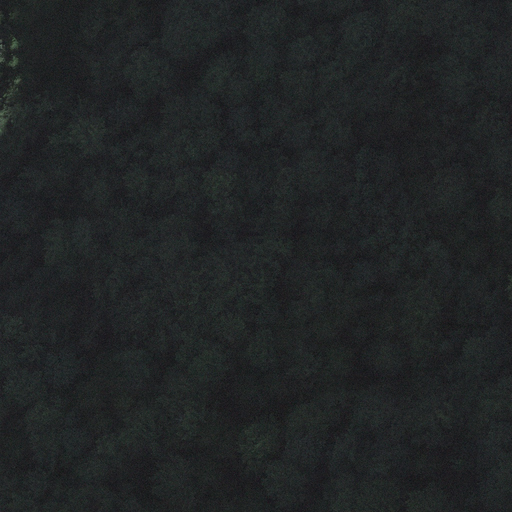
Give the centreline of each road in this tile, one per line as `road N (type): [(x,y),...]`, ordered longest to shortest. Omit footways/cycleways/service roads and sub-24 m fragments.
road 1 (track): [(284,0),(0,253)]
road 2 (track): [(0,120),(57,0)]
